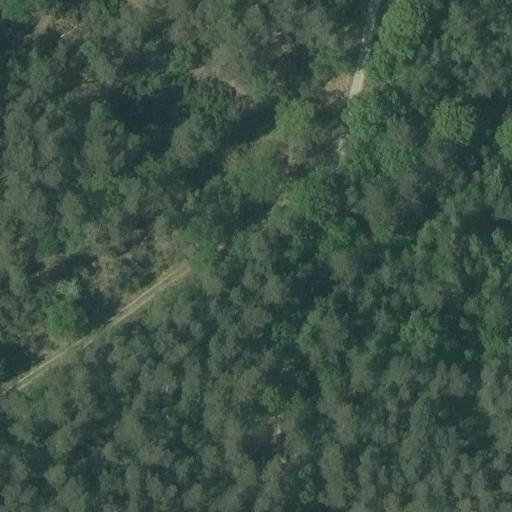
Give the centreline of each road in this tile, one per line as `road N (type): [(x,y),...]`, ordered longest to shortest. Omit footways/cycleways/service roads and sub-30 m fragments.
road 1 (track): [(0,401),(335,169)]
road 2 (track): [(335,169),(273,411),(276,451),(298,511)]
road 3 (track): [(373,0),(335,169)]
